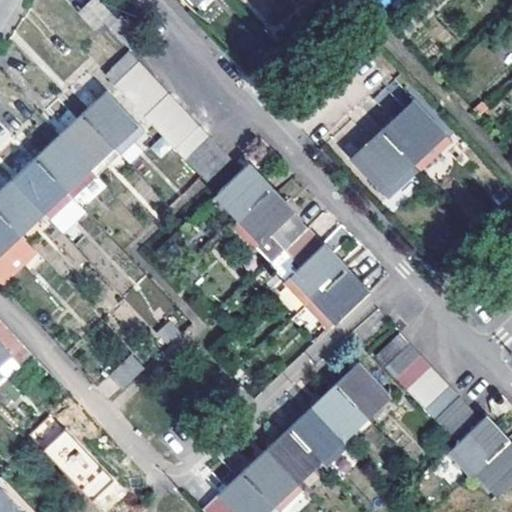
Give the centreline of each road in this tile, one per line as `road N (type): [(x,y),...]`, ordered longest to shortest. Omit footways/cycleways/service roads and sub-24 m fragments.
road 1 (residential): [(404,269),(175,476),(150,462),(0,299)]
road 2 (residential): [(404,269),(152,0)]
